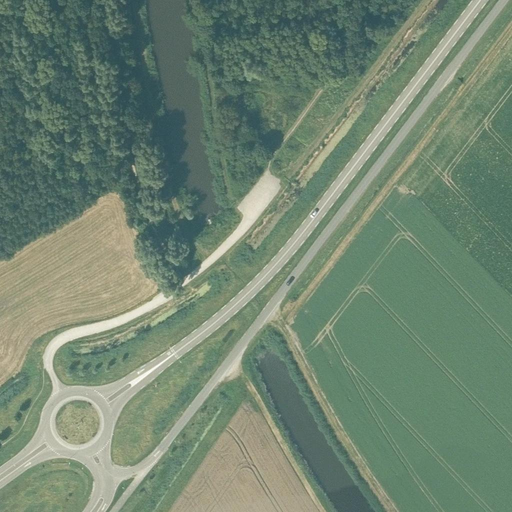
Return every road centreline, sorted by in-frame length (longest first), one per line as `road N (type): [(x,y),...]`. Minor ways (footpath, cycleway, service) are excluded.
road 1 (unclassified): [(109,476),(152,461),(504,0)]
road 2 (secondary): [(145,375),(205,331),(288,250),(481,0)]
